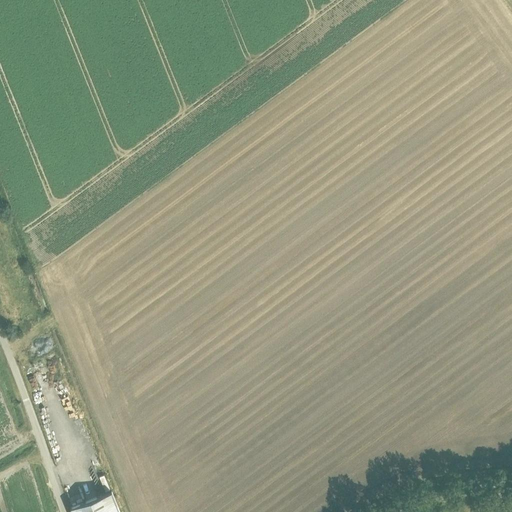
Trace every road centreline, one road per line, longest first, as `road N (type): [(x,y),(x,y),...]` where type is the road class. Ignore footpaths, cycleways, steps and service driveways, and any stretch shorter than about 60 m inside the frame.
road 1 (unclassified): [(64,511),(0,332)]
road 2 (tertiary): [(389,511),(458,488),(511,482)]
